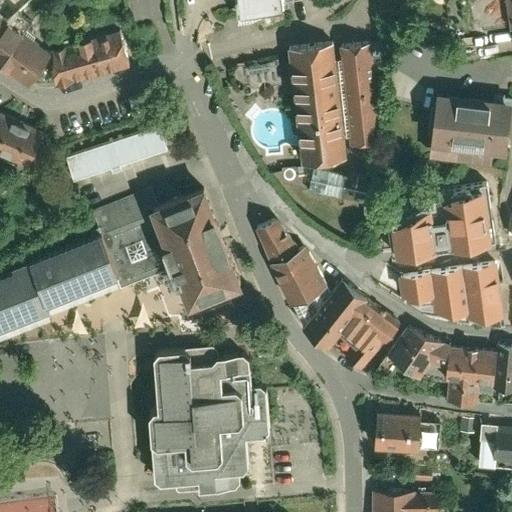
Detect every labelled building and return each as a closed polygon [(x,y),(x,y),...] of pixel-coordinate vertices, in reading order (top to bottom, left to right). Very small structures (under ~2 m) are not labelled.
[(0,7),(0,56),(27,77),(51,47),(0,7)] [(51,47),(53,79),(128,59),(119,22),(51,40),(51,47)] [(334,33),(283,39),(296,133),(297,137),(299,152),(350,146),(348,134),(382,130),(369,34),(335,38),(334,33)] [(511,113),(511,86),(436,76),(427,144),(492,152),(494,141),(508,143),(511,113)] [(0,103),(0,143),(27,156),(43,122),(0,103)] [(160,121),(67,151),(75,173),(167,144),(160,121)] [(312,158),(309,181),(361,187),(364,164),(312,158)] [(390,205),(395,240),(496,226),(488,173),(425,183),(425,188),(390,205)] [(245,276),(205,175),(154,195),(149,182),(89,206),(97,227),(10,260),(11,263),(0,267),(0,325),(50,306),(49,302),(117,275),(120,284),(175,262),(189,298),(245,276)] [(266,253),(293,241),(280,211),(253,223),(266,253)] [(293,241),(266,253),(285,299),(290,297),(327,281),(307,235),(293,241)] [(496,253),(401,266),(406,293),(424,304),(505,317),(496,253)] [(343,270),(331,285),(327,281),(290,297),(308,319),(362,362),(400,314),(343,270)] [(444,336),(408,314),(376,362),(390,370),(398,356),(423,371),(431,357),(446,362),(449,338),(444,336)] [(511,337),(493,338),(493,343),(493,377),(493,382),(511,381),(511,337)] [(212,338),(158,343),(151,350),(153,365),(156,402),(154,402),(147,409),(151,461),(152,475),(158,481),(173,480),(173,485),(179,491),(234,486),(241,479),(241,468),(244,468),(250,461),(247,434),(263,433),(270,426),(267,384),(260,379),(252,379),(249,350),(242,344),(218,346),(218,344),(212,338)] [(493,343),(449,338),(446,362),(444,371),(449,372),(479,375),(493,377),(493,343)] [(479,375),(449,372),(446,395),(477,398),(479,375)] [(420,409),(376,406),(373,444),(417,448),(417,445),(439,447),(441,418),(420,416),(420,409)] [(511,418),(501,418),(500,431),(483,430),(481,457),(511,458),(511,418)] [(435,467),(407,467),(407,483),(434,483),(435,467)] [(437,511),(438,488),(371,487),(370,511),(437,511)]
